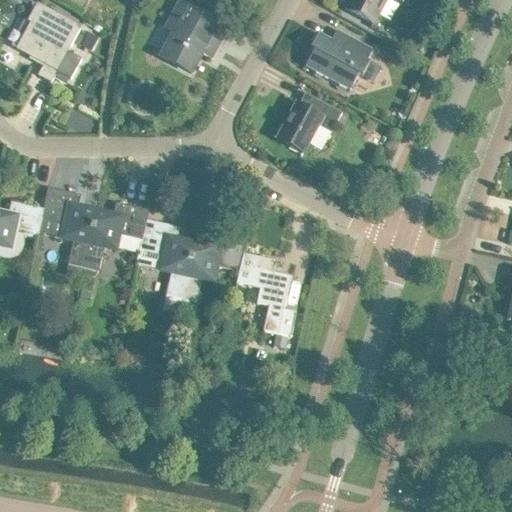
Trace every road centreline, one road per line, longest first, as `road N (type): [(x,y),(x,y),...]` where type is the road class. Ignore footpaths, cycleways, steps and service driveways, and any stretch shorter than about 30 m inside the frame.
road 1 (unclassified): [(325,511),(401,244)]
road 2 (unclassified): [(401,244),(501,0)]
road 3 (residential): [(401,244),(458,255),(511,103)]
road 4 (residential): [(401,244),(208,149)]
road 5 (residential): [(208,149),(36,147),(0,128)]
road 6 (residential): [(208,149),(288,0)]
